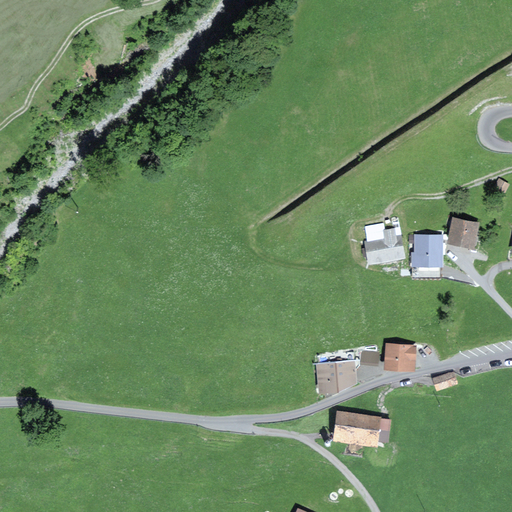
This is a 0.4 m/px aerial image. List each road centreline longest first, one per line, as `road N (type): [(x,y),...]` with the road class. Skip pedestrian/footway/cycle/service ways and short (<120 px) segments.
road 1 (unclassified): [(511,353),(379,381),(307,411),(244,424),(0,401)]
road 2 (track): [(0,127),(25,108),(76,30),(154,0)]
road 3 (track): [(376,511),(341,465),(312,444),(244,424)]
road 4 (track): [(511,169),(444,194),(408,196),(386,214)]
